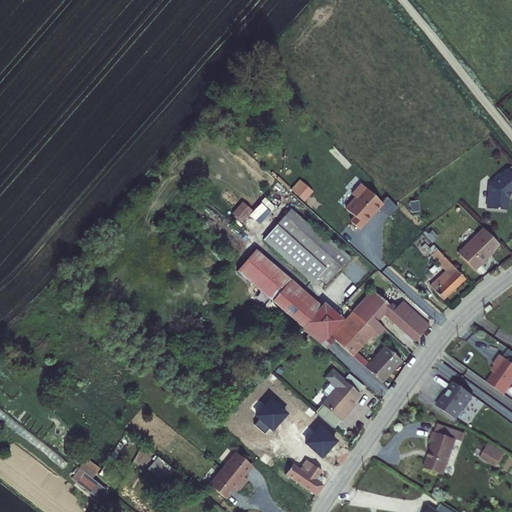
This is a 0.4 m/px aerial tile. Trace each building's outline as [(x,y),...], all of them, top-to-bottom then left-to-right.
[(511,174),(508,169),(492,182),(493,183),(489,186),(487,209),(507,211),(508,198),(511,194),(511,192),(511,174)] [(290,187),(305,200),(314,190),(300,177),(290,187)] [(229,188),(222,195),(233,206),(240,200),(229,188)] [(381,210),(384,207),(381,205),(364,188),(355,198),(358,201),(348,212),(357,221),(352,225),(360,232),(381,210)] [(388,198),(381,205),(384,207),(381,210),(389,218),(398,208),(388,198)] [(254,211),(245,202),(235,212),(245,221),(254,211)] [(327,242),(292,211),(266,240),(312,282),(317,276),(327,285),(351,259),(330,239),(327,242)] [(487,255),(499,244),(483,228),(458,253),(475,270),(489,257),(487,255)] [(255,249),(254,251),(268,264),(270,262),(255,249)] [(254,251),(237,269),(300,328),(312,314),(298,301),(305,294),(296,286),(289,293),(271,276),(277,269),(270,262),(268,264),(254,251)] [(444,302),(466,282),(438,253),(430,260),(444,274),(430,288),(444,302)] [(277,269),(271,276),(289,293),(296,286),(277,269)] [(342,322),(328,337),(349,356),(368,336),(374,340),(382,331),(375,324),(384,315),(413,344),(428,329),(403,304),(396,311),(391,307),(394,304),(382,291),(377,295),(372,290),(342,322)] [(305,294),(298,301),(312,314),(319,307),(305,294)] [(328,337),(342,322),(322,303),(319,307),(312,314),(300,328),(319,346),(328,337)] [(399,365),(385,351),(366,372),(381,386),(399,365)] [(497,369),(487,384),(504,395),(511,383),(511,364),(500,356),(493,366),(497,369)] [(361,398),(347,383),(336,372),(329,379),(341,389),(324,408),(342,425),(354,410),(352,408),(361,398)] [(361,398),(367,392),(352,377),(347,383),(361,398)] [(473,396),(455,383),(449,390),(451,391),(438,408),(456,419),(464,409),(466,411),(472,403),(470,401),(473,396)] [(271,399),(256,415),(259,418),(254,424),(264,433),(270,427),(272,429),(286,414),(271,399)] [(324,408),(317,416),(335,432),(342,425),(324,408)] [(293,453),(315,430),(304,419),(282,443),(293,453)] [(447,426),(438,424),(435,431),(445,434),(447,426)] [(445,434),(435,431),(433,430),(430,441),(433,441),(425,468),(443,475),(454,438),(461,440),(463,431),(447,426),(445,434)] [(335,442),(320,427),(305,443),(321,457),(335,442)] [(494,466),(502,453),(486,443),(478,456),(494,466)] [(234,451),(221,467),(241,484),(246,478),(242,475),(251,464),(234,451)] [(308,471),(313,464),(305,459),(301,466),(302,466),(308,471)] [(179,474),(161,460),(152,470),(170,485),(179,474)] [(300,468),(293,463),(285,474),(316,496),(324,485),(320,482),(316,480),(319,476),(322,471),(313,464),(308,471),(302,466),(300,468)] [(86,465),(81,470),(90,477),(93,479),(97,474),(86,465)] [(221,467),(207,484),(224,497),(233,486),(237,490),(241,484),(221,467)] [(81,470),(74,478),(83,485),(90,477),(81,470)] [(93,479),(90,477),(83,485),(100,501),(108,492),(93,479)] [(171,494),(179,484),(174,480),(170,485),(166,490),(171,494)]
